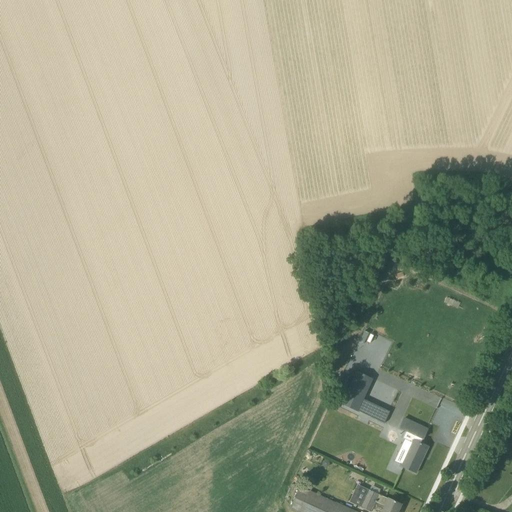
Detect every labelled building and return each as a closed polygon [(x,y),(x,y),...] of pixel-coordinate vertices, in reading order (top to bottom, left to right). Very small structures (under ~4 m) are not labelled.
[(376,337),(367,356),(381,362),(389,343),(376,337)] [(356,371),(341,402),(359,411),(364,400),(373,379),(356,371)] [(381,418),(390,421),(395,409),(386,406),(381,418)] [(421,444),(427,430),(404,419),(399,429),(407,432),(403,439),(412,444),(402,466),(415,473),(428,447),(421,444)] [(397,511),(401,505),(378,494),(369,490),(360,486),(352,503),(361,507),(361,508),(370,511),(374,502),(384,507),(381,511),(397,511)] [(353,511),(308,491),(306,495),(301,506),(297,511),(353,511)]
